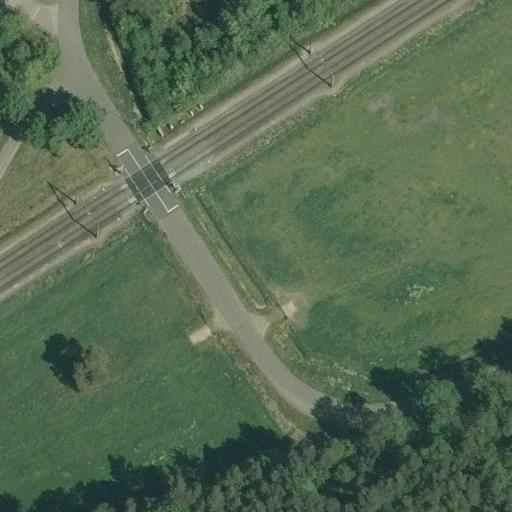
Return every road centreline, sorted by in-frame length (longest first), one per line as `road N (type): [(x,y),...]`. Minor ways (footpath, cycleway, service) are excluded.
road 1 (unclassified): [(511,368),(370,418),(332,415),(300,399),(251,341),(80,75)]
road 2 (residential): [(80,75),(26,128),(0,172)]
